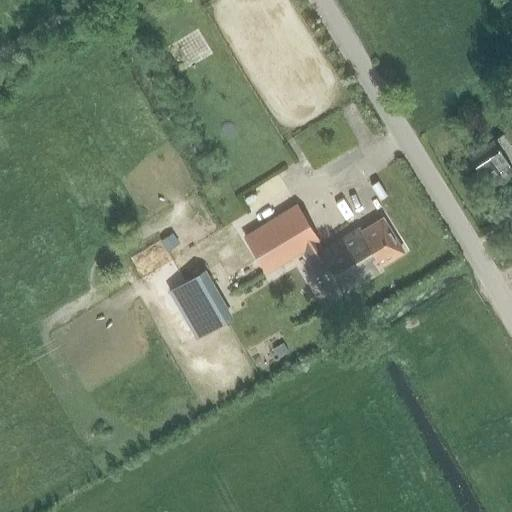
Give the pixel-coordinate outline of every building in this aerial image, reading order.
[(511,127),(502,134),(492,141),(492,140),(468,156),(479,173),(485,168),(495,183),(511,171),(511,127)] [(359,228),(322,250),(316,240),(317,240),(296,206),(245,236),(266,270),(303,248),(325,284),(329,282),(337,296),(379,270),(377,267),(403,251),(382,218),(361,231),(359,228)] [(171,235),(160,242),(167,252),(178,245),(171,235)] [(202,275),(169,293),(188,327),(192,333),(224,315),(221,309),(202,275)] [(260,365),(268,359),(262,349),(254,355),(260,365)]
